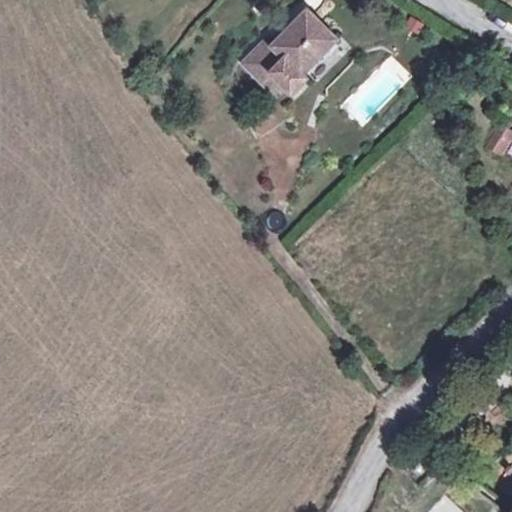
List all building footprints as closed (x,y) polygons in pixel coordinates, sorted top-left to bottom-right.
[(274,46),(266,38),(242,63),(269,90),(280,79),(327,32),(307,12),(274,46)] [(336,41),(327,32),(280,79),(294,93),(308,78),(303,74),(336,41)] [(509,133),(495,126),(484,145),(498,153),(509,133)] [(465,420),(454,409),(406,457),(418,468),(465,420)] [(511,453),(489,479),(509,498),(511,494),(511,453)] [(426,511),(462,511),(444,494),(426,511)]
